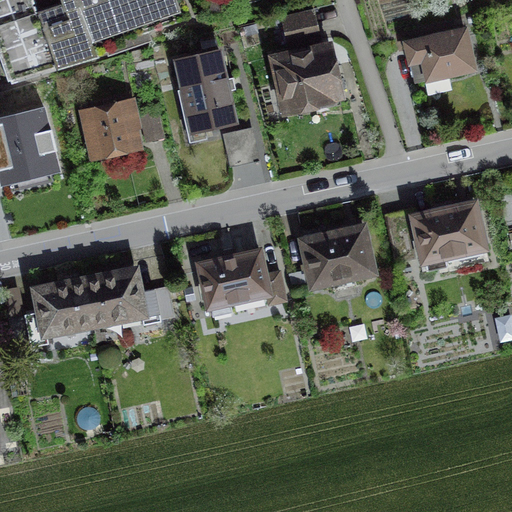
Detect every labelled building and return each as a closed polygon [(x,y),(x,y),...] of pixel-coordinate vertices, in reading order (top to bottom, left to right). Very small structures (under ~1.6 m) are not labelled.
[(0,0),(0,45),(14,85),(99,63),(78,0),(0,0)] [(78,0),(99,63),(152,44),(149,35),(193,19),(186,0),(78,0)] [(312,15),(278,23),(285,53),(319,45),(312,15)] [(236,30),(219,33),(229,75),(246,71),(236,30)] [(474,76),(463,33),(398,48),(404,73),(417,70),(422,88),(474,76)] [(327,45),(264,59),(279,121),(342,107),(327,45)] [(220,52),(173,62),(189,135),(236,125),(220,52)] [(132,103),(76,113),(86,165),(141,155),(132,103)] [(157,111),(138,115),(146,147),(164,143),(157,111)] [(43,119),(0,129),(0,171),(3,184),(56,172),(43,119)] [(484,253),(473,204),(403,220),(415,269),(484,253)] [(361,224),(293,240),(306,295),(374,279),(361,224)] [(257,250),(189,266),(201,317),(265,302),(267,312),(285,308),(278,275),(263,278),(257,250)] [(144,325),(134,270),(104,276),(49,286),(24,291),(34,346),(144,325)]
